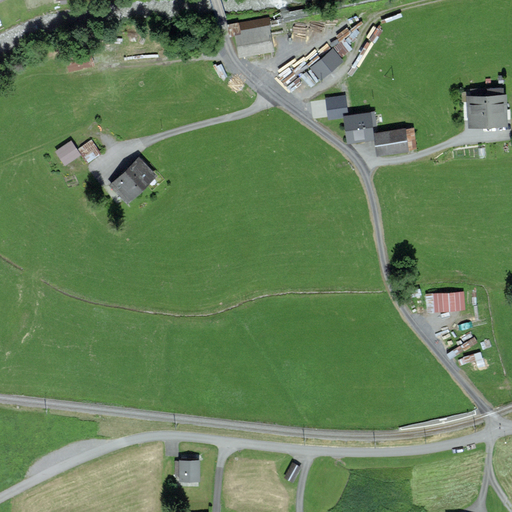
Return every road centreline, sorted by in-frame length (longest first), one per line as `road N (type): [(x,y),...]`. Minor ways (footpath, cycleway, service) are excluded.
road 1 (unclassified): [(497,431),(396,298),(359,164),(238,65),(214,0)]
road 2 (unclassified): [(497,431),(396,451),(143,436),(0,498)]
road 3 (track): [(101,165),(141,141),(236,115),(270,94)]
road 4 (track): [(289,107),(342,67),(365,21),(427,0)]
